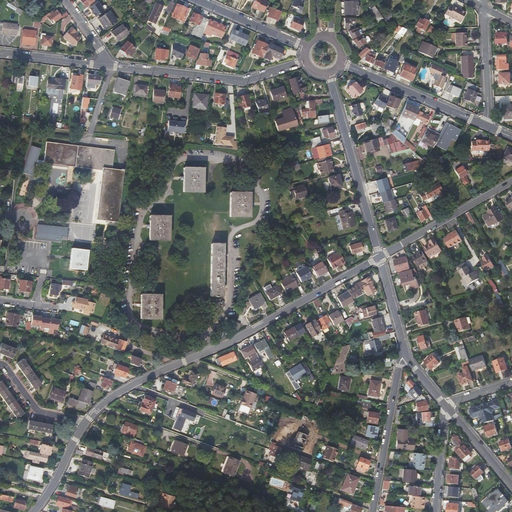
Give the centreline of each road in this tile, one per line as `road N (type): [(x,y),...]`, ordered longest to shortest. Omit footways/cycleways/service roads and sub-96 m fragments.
road 1 (residential): [(204,333),(229,306),(233,231),(258,219),(262,202),(252,175),(233,161),(180,160),(140,222),(131,313),(142,326),(197,335)]
road 2 (residential): [(111,66),(236,81),(304,61)]
road 3 (residential): [(380,256),(210,349)]
road 4 (residential): [(329,75),(380,256)]
road 5 (unknown): [(103,403),(235,456),(247,480)]
road 6 (residential): [(342,63),(487,126)]
road 7 (residential): [(406,357),(372,511)]
road 8 (residential): [(511,181),(380,256)]
road 9 (residential): [(210,349),(113,395),(85,421)]
